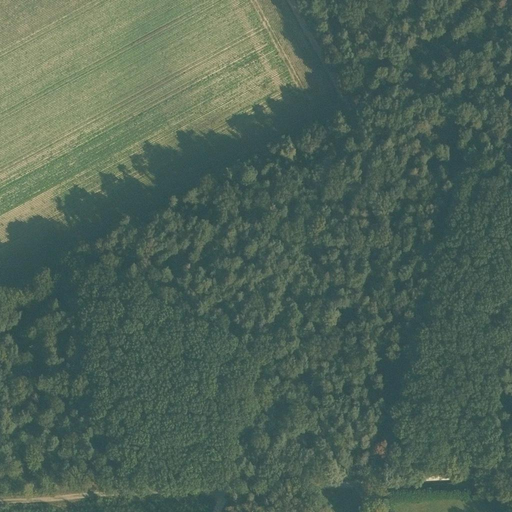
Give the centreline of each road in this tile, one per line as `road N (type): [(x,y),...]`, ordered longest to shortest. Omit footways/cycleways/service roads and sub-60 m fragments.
road 1 (track): [(227,488),(353,112)]
road 2 (track): [(227,488),(511,473)]
road 3 (track): [(0,501),(227,488)]
road 4 (track): [(65,497),(0,377)]
road 5 (track): [(353,112),(292,0)]
